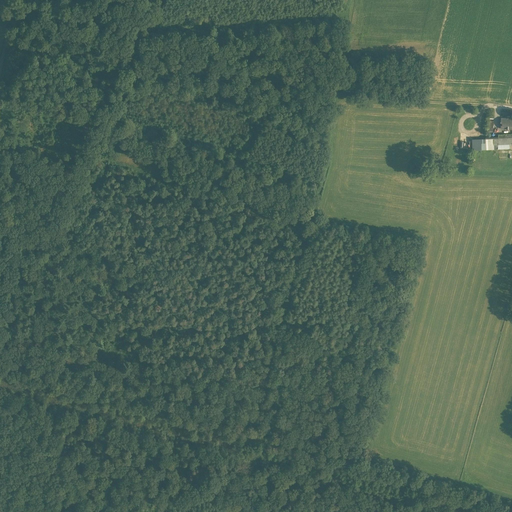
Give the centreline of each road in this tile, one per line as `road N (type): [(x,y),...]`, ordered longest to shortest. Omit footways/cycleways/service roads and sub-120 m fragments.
road 1 (track): [(0,351),(511,495)]
road 2 (track): [(486,105),(324,95),(12,14)]
road 3 (track): [(0,397),(401,511)]
road 4 (track): [(138,45),(96,191),(80,215),(0,207)]
